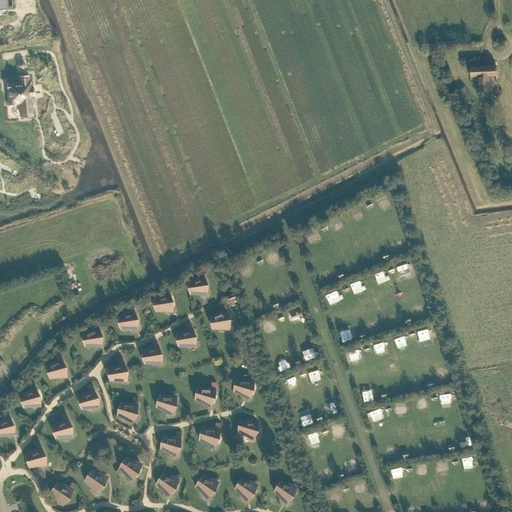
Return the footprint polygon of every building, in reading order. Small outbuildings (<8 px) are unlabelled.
[(496,65),(470,66),(471,77),(471,80),(476,84),(480,84),(480,90),(487,90),(486,75),(496,74),(496,65)] [(19,82),(7,83),(8,105),(16,104),(16,103),(19,103),(20,117),(33,116),(32,96),(34,96),(33,87),(31,88),(30,81),(28,81),(28,75),(19,76),(19,82)] [(201,275),(187,281),(189,287),(189,294),(202,294),(201,294),(202,290),(206,290),(206,284),(204,279),(203,280),(201,276),(201,275)] [(164,293),(153,298),(155,304),(155,311),(167,311),(168,307),(172,307),(171,302),(170,296),(168,297),(166,293),(167,293),(166,293),(164,293)] [(234,297),(227,299),(229,307),(234,305),(233,302),(236,301),(234,297)] [(129,311),(118,316),(120,322),(120,328),(132,329),(132,328),(132,325),(136,324),(136,319),(135,314),(133,314),(131,310),(129,311)] [(223,310),(210,316),(212,322),(212,329),(224,329),(225,325),(229,324),(228,319),(227,314),(225,314),(223,311),(223,310)] [(93,328),(82,333),(84,339),(84,346),(96,346),(97,346),(96,346),(97,342),(101,342),(100,336),(99,331),(98,332),(96,328),(95,327),(93,328)] [(187,328),(176,333),(178,339),(178,346),(190,346),(190,342),(195,342),(194,336),(193,331),(191,332),(189,328),(187,328)] [(153,346),(142,350),(144,357),(144,363),(156,364),(156,363),(156,360),(160,359),(160,354),(159,349),(157,349),(155,345),(153,346)] [(57,359),(46,366),(48,372),(49,378),(61,377),(61,373),(65,373),(64,367),(62,362),(61,363),(59,359),(58,359),(57,359)] [(118,363),(107,368),(109,374),(109,380),(122,381),(121,381),(122,377),(126,376),(126,371),(124,366),(123,366),(121,363),(121,362),(118,363)] [(235,385),(233,391),(244,397),(246,394),(250,395),(251,390),(252,385),(251,384),(251,380),(236,379),(235,385)] [(197,393),(194,399),(205,405),(205,404),(207,401),(211,403),(213,398),(214,392),(212,392),(212,388),(212,387),(198,387),(197,393)] [(32,388),(19,394),(22,400),(23,407),(35,406),(35,402),(39,401),(38,396),(36,391),(35,392),(32,388),(33,388),(32,388)] [(89,390),(78,396),(80,402),(81,409),(93,408),(93,404),(97,403),(96,398),(94,393),(93,393),(91,390),(91,389),(89,390)] [(158,401),(156,407),(166,413),(166,412),(168,409),(172,410),(174,405),(175,400),(173,400),(173,396),(173,395),(159,394),(158,401)] [(119,409),(117,415),(127,421),(128,420),(130,417),(133,418),(135,413),(136,408),(135,408),(135,404),(135,403),(132,403),(120,402),(119,409)] [(6,416),(0,419),(0,435),(9,435),(9,431),(13,430),(12,425),(10,420),(9,420),(6,417),(7,417),(6,416)] [(63,419),(52,425),(54,431),(55,438),(67,437),(67,433),(71,432),(70,427),(68,422),(67,422),(65,419),(64,418),(63,419)] [(240,426),(237,432),(248,438),(248,437),(250,434),(254,435),(256,430),(257,425),(255,425),(255,421),(255,420),(241,419),(240,426)] [(201,434),(199,440),(209,445),(210,445),(212,442),(215,443),(217,438),(218,433),(217,433),(216,428),(217,428),(214,428),(202,427),(201,434)] [(162,442),(160,449),(171,454),(173,451),(177,452),(178,447),(179,442),(178,441),(178,437),(175,437),(163,436),(162,442)] [(36,448),(25,454),(28,460),(29,467),(41,466),(41,462),(45,461),(44,456),(42,451),(40,451),(38,448),(38,447),(36,448)] [(285,454),(281,450),(276,453),(280,458),(285,454)] [(123,464),(118,469),(127,477),(130,474),(133,477),(137,473),(139,468),(138,467),(139,463),(126,458),(123,464)] [(89,476),(84,481),(93,490),(93,489),(96,487),(99,489),(102,485),(105,481),(104,480),(105,476),(105,475),(92,470),(89,476)] [(160,479),(155,484),(164,493),(164,492),(167,490),(170,492),(174,488),(176,484),(175,483),(176,479),(176,478),(163,473),(160,479)] [(199,481),(195,486),(203,495),(206,492),(209,495),(213,491),(215,486),(214,485),(215,481),(202,475),(199,481)] [(238,484),(234,489),(243,498),(243,497),(246,495),(249,497),(252,493),(255,488),(253,488),(255,484),(255,483),(241,478),(238,484)] [(278,486),(273,491),(282,500),(285,497),(288,500),(291,496),(294,491),(293,490),(294,486),(281,480),(278,486)] [(54,488),(50,493),(59,502),(62,499),(65,502),(68,497),(71,493),(69,492),(71,488),(69,487),(57,482),(54,488)]
